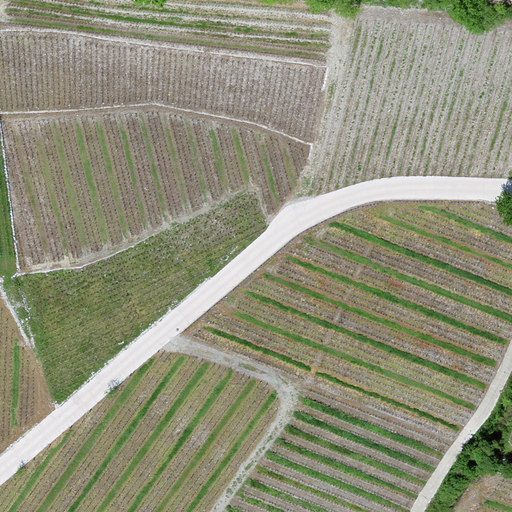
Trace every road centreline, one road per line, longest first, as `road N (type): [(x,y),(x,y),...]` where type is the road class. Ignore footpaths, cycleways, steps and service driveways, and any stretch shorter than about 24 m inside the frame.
road 1 (unclassified): [(511,190),(381,188),(291,223),(0,467)]
road 2 (track): [(511,361),(423,511)]
